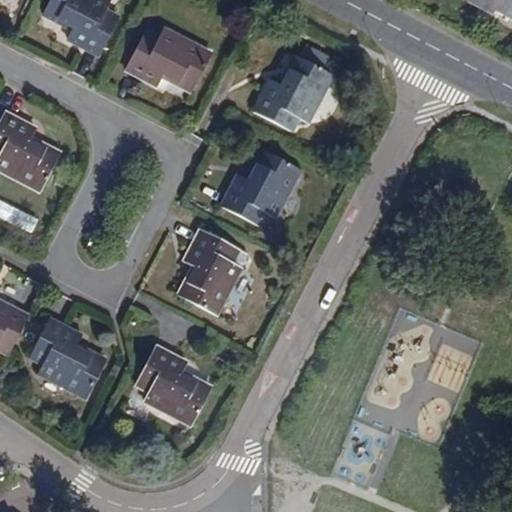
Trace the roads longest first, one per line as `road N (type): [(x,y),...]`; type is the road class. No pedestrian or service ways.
road 1 (residential): [(448,54),(242,445)]
road 2 (residential): [(122,120),(196,160),(125,302),(50,263)]
road 3 (residential): [(50,263),(122,120)]
road 4 (residential): [(0,56),(122,120)]
